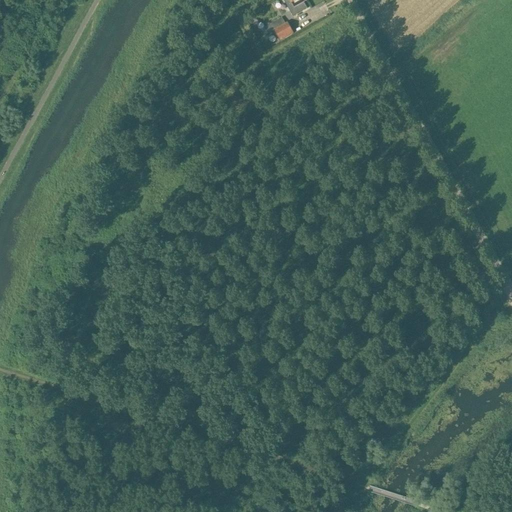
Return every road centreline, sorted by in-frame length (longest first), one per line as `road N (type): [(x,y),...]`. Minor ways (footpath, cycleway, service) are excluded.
road 1 (track): [(0,371),(362,486)]
road 2 (tertiary): [(511,292),(348,0)]
